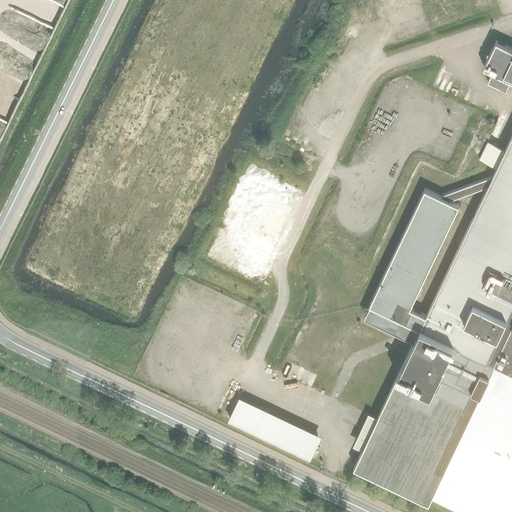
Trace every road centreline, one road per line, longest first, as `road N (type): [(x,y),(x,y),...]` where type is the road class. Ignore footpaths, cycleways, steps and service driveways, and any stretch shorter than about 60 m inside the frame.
road 1 (tertiary): [(368,511),(0,334)]
road 2 (tertiary): [(0,227),(112,0)]
